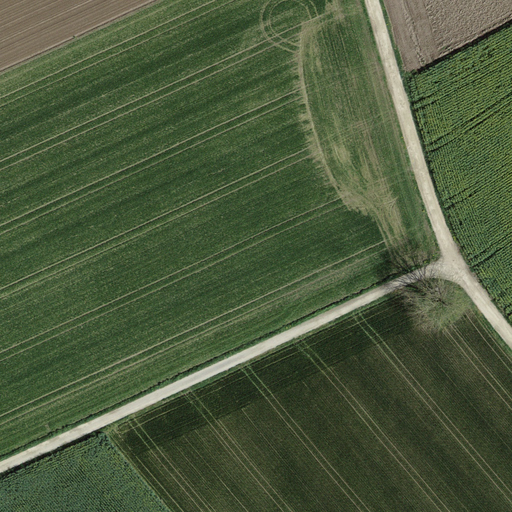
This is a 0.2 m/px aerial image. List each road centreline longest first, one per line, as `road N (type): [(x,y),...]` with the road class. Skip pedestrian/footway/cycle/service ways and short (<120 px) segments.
road 1 (track): [(450,266),(0,475)]
road 2 (track): [(371,0),(450,266),(511,336)]
